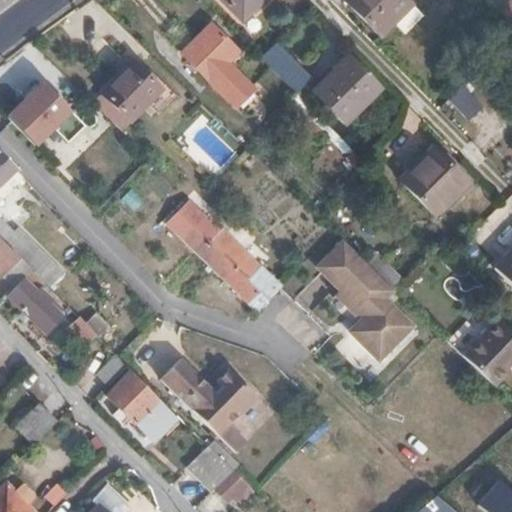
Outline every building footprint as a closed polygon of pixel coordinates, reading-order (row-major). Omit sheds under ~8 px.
[(220,0),(239,19),(259,0),(220,0)] [(343,0),(372,29),(401,0),(343,0)] [(511,0),(505,0),(500,6),(511,16),(511,0)] [(222,62),(233,51),(208,26),(180,55),(233,106),(250,89),(222,62)] [(258,57),(286,86),(301,71),(273,42),(258,57)] [(129,120),(159,89),(130,59),(98,89),(129,120)] [(343,124),(376,91),(344,59),(311,92),(343,124)] [(40,81),(5,117),(32,144),(68,109),(40,81)] [(444,98),(464,120),(481,104),(460,83),(444,98)] [(483,105),(468,121),(478,130),(493,114),(483,105)] [(77,151),(88,141),(77,128),(66,138),(77,151)] [(466,180),(456,172),(433,148),(400,181),(432,214),(444,203),(466,180)] [(0,183),(15,169),(0,153),(0,183)] [(187,249),(207,228),(184,205),(164,224),(187,249)] [(213,235),(207,228),(187,249),(250,314),(274,291),(216,232),(213,235)] [(384,297),(391,290),(340,237),(309,267),(358,318),(344,331),(358,345),(348,354),(370,377),(417,331),(384,297)] [(19,257),(0,238),(0,276),(19,257)] [(511,248),(492,269),(511,289),(511,248)] [(19,257),(0,276),(4,280),(11,287),(21,278),(30,269),(19,257)] [(11,287),(6,293),(44,330),(59,316),(46,303),(49,300),(40,290),(36,293),(21,278),(11,287)] [(4,280),(0,283),(0,298),(6,293),(11,287),(4,280)] [(481,332),(510,361),(511,358),(511,333),(494,317),(481,332)] [(83,344),(94,333),(84,322),(72,333),(83,344)] [(459,355),(492,386),(507,369),(504,366),(510,361),(481,332),(459,355)] [(157,374),(176,355),(155,335),(136,355),(157,374)] [(98,369),(110,379),(125,364),(114,353),(98,369)] [(159,378),(234,453),(246,441),(274,414),(228,369),(217,380),(219,382),(223,386),(215,394),(211,390),(179,359),(159,378)] [(173,413),(131,370),(105,395),(149,439),(173,413)] [(219,382),(211,390),(215,394),(223,386),(219,382)] [(33,443),(55,421),(37,403),(15,425),(33,443)] [(211,440),(205,445),(222,463),(228,457),(211,440)] [(246,441),(234,453),(245,464),(257,452),(246,441)] [(210,490),(228,472),(230,470),(222,463),(205,445),(182,468),(207,493),(210,490)] [(210,490),(223,503),(242,485),(228,472),(210,490)] [(33,511),(34,511),(4,481),(0,485),(0,511),(33,511)] [(42,495),(51,505),(65,494),(56,483),(42,495)] [(453,511),(434,495),(412,511),(453,511)]
